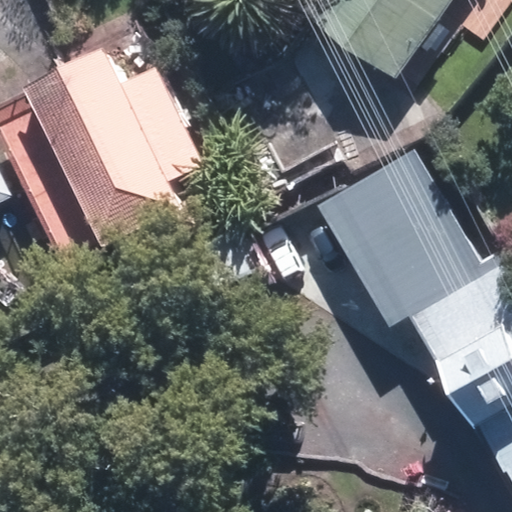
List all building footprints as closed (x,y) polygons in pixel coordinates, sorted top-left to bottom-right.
[(401,74),(453,0),(313,0),(307,9),(401,74)] [(130,78),(112,42),(33,84),(125,263),(204,221),(188,192),(216,177),(159,64),(130,78)] [(267,197),(355,155),(344,134),(288,161),(271,128),(265,131),(238,77),(213,88),(267,197)] [(437,212),(413,151),(336,182),(364,251),(395,309),(419,298),(508,470),(511,467),(511,266),(503,249),(493,253),(464,198),(437,212)] [(0,199),(18,192),(0,155),(0,199)] [(278,270),(255,221),(113,288),(136,337),(278,270)]
